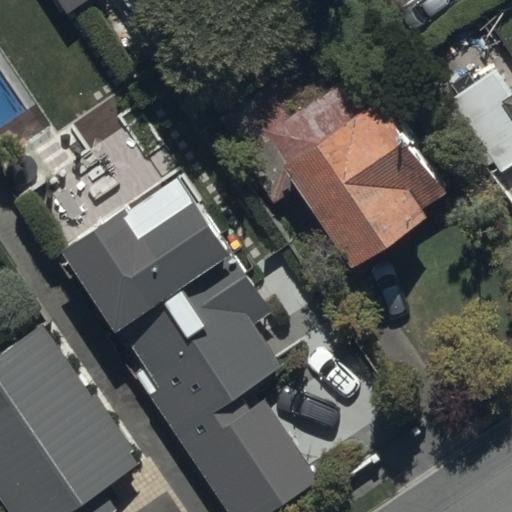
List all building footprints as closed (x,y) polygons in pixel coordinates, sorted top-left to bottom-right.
[(59,0),(68,14),(90,0),(59,0)] [(127,0),(157,43),(190,21),(175,0),(127,0)] [(263,128),(357,268),(456,202),(362,62),(263,128)] [(289,368),(261,326),(279,314),(185,175),(167,187),(70,252),(187,425),(179,430),(234,511),(271,511),(322,478),(261,387),(289,368)] [(0,355),(0,493),(12,511),(103,511),(95,499),(145,465),(49,323),(0,355)]
